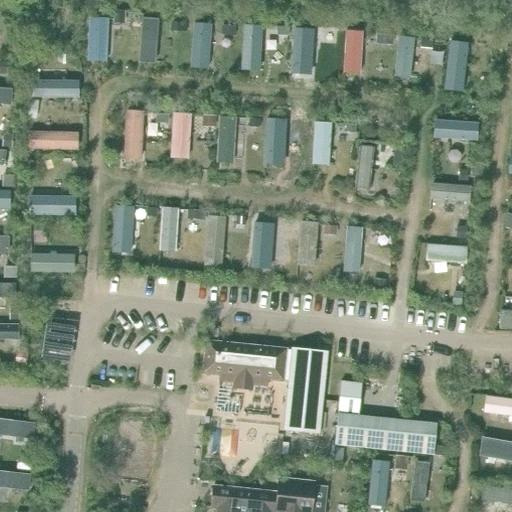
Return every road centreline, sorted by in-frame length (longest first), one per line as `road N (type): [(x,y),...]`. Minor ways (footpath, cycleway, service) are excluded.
road 1 (track): [(412,222),(96,191),(99,102),(123,80),(398,108),(423,132)]
road 2 (track): [(507,79),(486,342)]
road 3 (track): [(77,402),(146,401),(178,410),(166,511)]
road 4 (track): [(423,132),(400,334)]
road 5 (track): [(459,511),(467,444),(428,392),(434,338)]
road 6 (track): [(93,318),(87,295),(96,191)]
